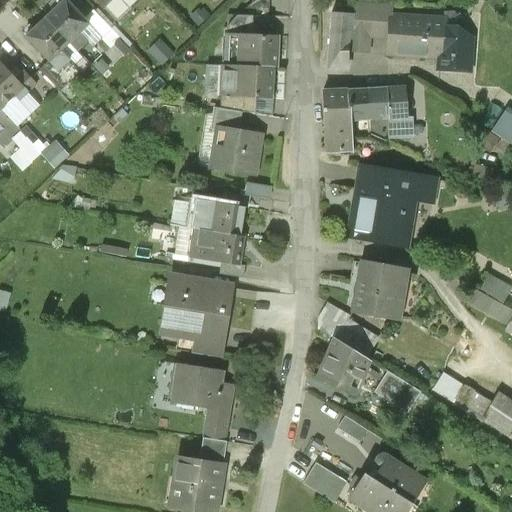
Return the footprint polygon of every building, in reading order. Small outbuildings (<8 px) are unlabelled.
[(126,0),(107,0),(117,10),(126,0)] [(86,23),(69,5),(49,23),(70,46),(78,54),(88,45),(80,37),(90,28),(86,23)] [(388,34),(389,14),(390,10),(357,8),(356,20),(331,18),(328,67),(351,69),(352,56),(369,57),(370,33),(388,34)] [(95,14),(86,23),(90,28),(104,42),(113,33),(95,14)] [(446,18),(389,14),(388,34),(387,58),(440,61),(439,77),(475,78),(477,44),(462,30),(446,29),(446,18)] [(70,46),(49,23),(29,41),(48,63),(63,79),(73,70),(60,56),(70,46)] [(230,29),(230,39),(247,39),(247,29),(230,29)] [(247,39),(230,39),(230,69),(270,69),(276,70),(276,40),(247,39)] [(63,79),(48,63),(39,72),(54,87),(63,79)] [(41,108),(4,66),(0,69),(0,116),(4,113),(18,128),(41,108)] [(230,69),(225,69),(224,97),(252,98),(269,98),(270,69),(230,69)] [(406,92),(385,93),(387,124),(391,124),(392,144),(414,142),(412,114),(407,115),(406,92)] [(385,93),(349,95),(351,127),(387,124),(385,93)] [(351,127),(349,95),(323,96),(327,157),(353,155),(351,127)] [(252,98),(224,97),(221,97),(220,112),(243,116),(252,116),(252,98)] [(220,112),(214,111),(212,128),(214,129),(241,133),(243,116),(220,112)] [(0,116),(0,127),(0,128),(3,131),(4,136),(0,139),(0,146),(5,152),(14,145),(12,142),(23,134),(18,128),(4,113),(0,116)] [(511,125),(504,120),(494,136),(511,147),(511,125)] [(28,129),(23,134),(12,142),(14,145),(22,153),(13,162),(25,175),(43,159),(42,156),(51,148),(48,146),(45,148),(28,129)] [(241,133),(214,129),(206,173),(256,182),(264,137),(241,133)] [(51,148),(42,156),(43,159),(55,172),(70,157),(56,143),(51,148)] [(436,210),(440,182),(359,170),(355,197),(364,198),(357,243),(414,251),(420,207),(436,210)] [(247,186),(245,199),(252,200),(268,202),(270,190),(247,186)] [(494,202),(501,214),(511,208),(511,203),(507,194),(494,202)] [(226,211),(250,215),(252,200),(245,199),(229,196),(226,211)] [(200,235),(245,243),(250,215),(226,211),(197,206),(192,233),(200,235)] [(240,269),(245,243),(200,235),(197,252),(209,254),(208,263),(223,266),(240,269)] [(223,266),(221,279),(242,282),(245,270),(240,269),(223,266)] [(408,275),(365,268),(361,293),(352,292),(348,315),(372,319),(400,324),(408,275)] [(235,291),(169,280),(160,338),(194,343),(193,354),(224,359),(235,291)] [(491,281),(482,298),(502,309),(511,292),(491,281)] [(482,298),(476,295),(469,309),(509,330),(511,324),(511,314),(502,309),(482,298)] [(372,319),(348,315),(331,305),(318,323),(319,331),(337,343),(366,361),(385,331),(372,319)] [(366,361),(337,343),(318,382),(354,397),(372,364),(366,361)] [(208,415),(231,419),(235,392),(222,390),(225,376),(177,368),(171,407),(194,410),(194,413),(208,415)] [(420,396),(388,376),(376,394),(409,414),(420,396)] [(491,407),(467,392),(456,409),(511,443),(511,403),(499,395),(491,407)] [(203,444),(226,448),(231,419),(208,415),(203,444)] [(367,431),(347,419),(340,430),(360,442),(367,431)] [(203,444),(200,464),(223,468),(226,448),(203,444)] [(424,485),(377,456),(363,479),(411,507),(424,485)] [(200,464),(190,462),(188,474),(178,472),(171,511),(176,511),(218,511),(226,469),(223,468),(200,464)] [(349,485),(317,466),(304,488),(337,506),(349,485)] [(407,511),(411,507),(363,479),(349,502),(366,511),(407,511)]
